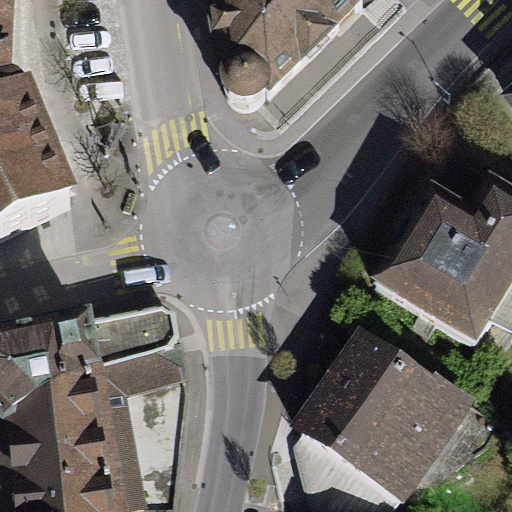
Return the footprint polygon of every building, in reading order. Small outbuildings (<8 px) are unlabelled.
[(0,0),(0,241),(72,206),(30,71),(16,74),(14,0),(0,0)] [(383,0),(221,0),(242,118),(270,130),(390,21),(383,0)] [(511,215),(504,229),(455,200),(398,296),(502,359),(511,342),(511,215)] [(377,335),(306,451),(406,511),(436,511),(499,409),(377,335)] [(29,447),(165,390),(157,337),(2,351),(1,400),(29,447)] [(165,390),(29,447),(30,497),(29,511),(145,511),(178,470),(165,390)] [(0,511),(4,511),(12,507),(0,483),(0,511)]
